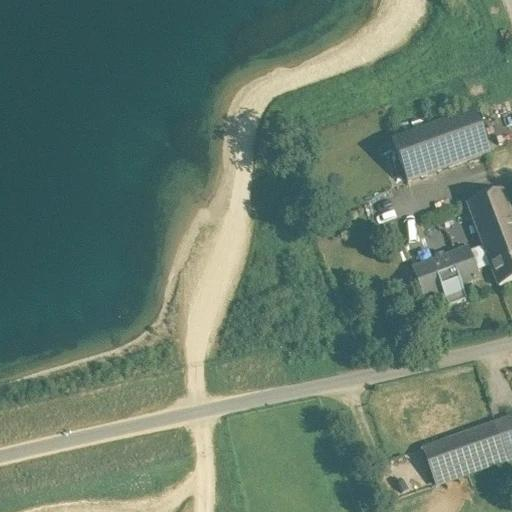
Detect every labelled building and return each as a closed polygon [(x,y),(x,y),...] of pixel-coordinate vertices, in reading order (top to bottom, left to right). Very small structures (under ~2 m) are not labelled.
[(474,113),(392,142),(407,184),(489,154),(474,113)] [(511,219),(501,191),(467,204),(484,249),(511,239),(511,219)] [(511,239),(484,249),(490,266),(499,288),(511,283),(511,239)] [(467,249),(413,270),(424,300),(479,279),(475,271),(469,255),(469,254),(467,249)] [(484,249),(469,255),(475,271),(490,266),(484,249)] [(436,306),(428,309),(439,338),(447,335),(436,306)] [(511,418),(493,425),(504,455),(511,452),(511,418)] [(493,425),(423,450),(437,487),(506,462),(504,455),(493,425)]
